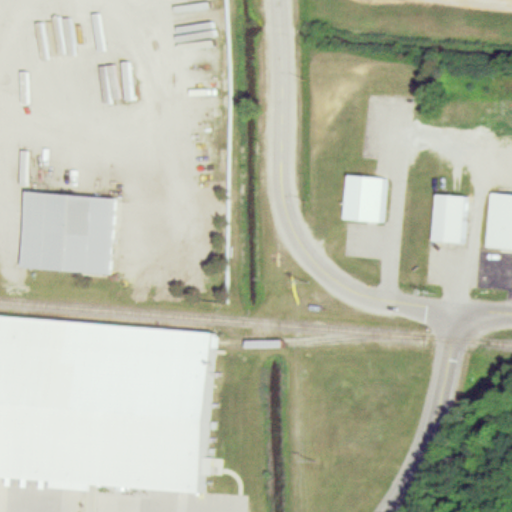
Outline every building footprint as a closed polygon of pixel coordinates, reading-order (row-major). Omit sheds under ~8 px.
[(350,216),(388,219),(392,173),(354,169),(350,216)] [(15,260),(113,269),(120,195),(21,186),(15,260)] [(489,243),(511,244),(511,189),(493,188),(489,243)] [(438,237),(468,240),(472,192),(442,189),(438,237)] [(0,312),(0,476),(210,493),(222,341),(223,330),(0,312)]
